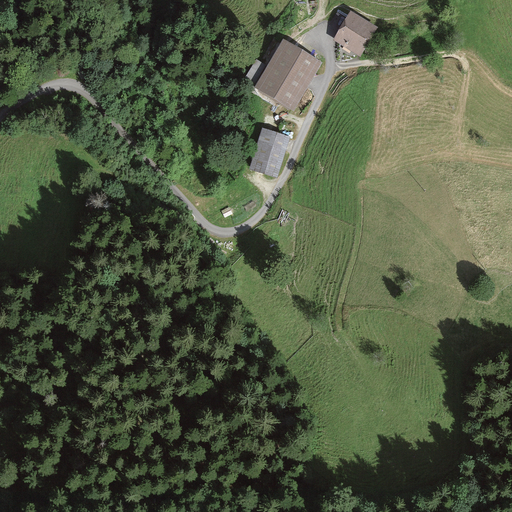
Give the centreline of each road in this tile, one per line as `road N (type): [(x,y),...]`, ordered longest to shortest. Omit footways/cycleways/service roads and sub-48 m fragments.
road 1 (track): [(325,0),(329,82),(279,194),(246,230),(206,226),(77,86),(52,85),(0,118)]
road 2 (track): [(330,71),(461,53),(511,94)]
